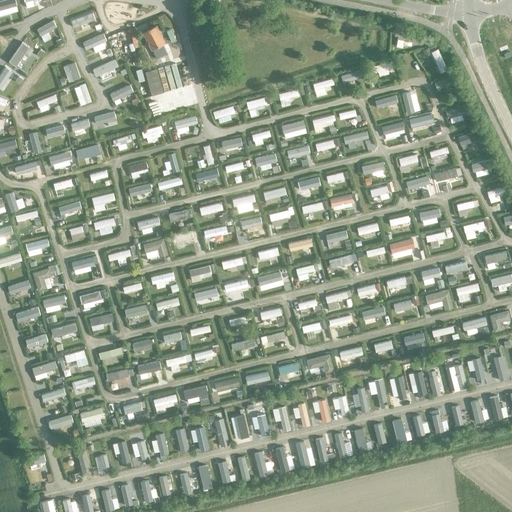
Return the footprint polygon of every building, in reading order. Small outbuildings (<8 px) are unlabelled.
[(0,10),(17,6),(15,0),(4,0),(0,1),(0,10)] [(94,20),(91,12),(71,20),(74,27),(94,20)] [(56,27),(52,20),(36,29),(40,36),(56,27)] [(151,49),(164,42),(156,25),(142,32),(147,41),(144,42),(147,47),(149,46),(151,49)] [(418,43),(420,35),(398,31),(397,39),(418,43)] [(105,41),(102,34),(82,42),(85,49),(105,41)] [(15,67),(28,47),(21,43),(8,62),(15,67)] [(446,70),(436,50),(430,53),(440,73),(446,70)] [(117,67),(113,60),(93,68),(97,76),(117,67)] [(393,67),(391,61),(371,67),(373,73),(393,67)] [(80,79),(73,63),(67,65),(73,82),(80,79)] [(0,89),(12,72),(5,67),(0,74),(0,89)] [(360,78),(358,70),(339,76),(342,84),(360,78)] [(454,84),(452,77),(434,83),(436,90),(454,84)] [(333,85),(331,79),(311,84),(313,90),(333,85)] [(90,102),(84,83),(78,85),(85,104),(90,102)] [(132,94),(129,86),(109,94),(112,102),(132,94)] [(298,95),(296,89),(277,94),(279,100),(298,95)] [(414,112),(408,92),(401,94),(406,114),(414,112)] [(56,100),(54,95),(36,101),(38,107),(56,100)] [(397,102),(395,95),(374,101),(376,108),(397,102)] [(265,105),(263,98),(246,102),(247,109),(265,105)] [(234,114),(232,106),(212,112),(215,119),(234,114)] [(468,113),(466,106),(445,111),(447,118),(468,113)] [(354,110),(338,113),(339,119),(355,116),(354,110)] [(113,112),(94,117),(96,125),(115,119),(113,112)] [(433,122),(431,113),(408,119),(410,128),(433,122)] [(195,116),(174,122),(176,129),(197,124),(195,116)] [(331,116),(311,120),(313,126),(332,122),(331,116)] [(87,119),(70,124),(72,131),(89,126),(87,119)] [(302,120),(280,126),(283,134),(304,128),(302,120)] [(404,129),(402,121),(381,127),(383,135),(404,129)] [(62,126),(45,130),(47,137),(64,133),(62,126)] [(160,126),(140,132),(142,138),(162,133),(160,126)] [(270,137),(268,130),(251,135),(253,141),(270,137)] [(366,131),(342,137),(343,145),(368,138),(366,131)] [(482,140),(479,131),(457,137),(460,146),(482,140)] [(36,133),(28,135),(34,155),(41,153),(36,133)] [(129,135),(112,140),(114,146),(131,141),(129,135)] [(240,138),(220,142),(222,150),(242,146),(240,138)] [(0,151),(16,148),(14,140),(0,143),(0,151)] [(333,147),(332,140),(314,144),(316,151),(333,147)] [(97,145),(75,151),(77,160),(100,154),(97,145)] [(213,164),(208,145),(203,147),(207,165),(213,164)] [(309,153),(307,145),(286,150),(288,158),(309,153)] [(448,153),(446,147),(429,152),(430,158),(448,153)] [(71,159),(69,151),(48,157),(50,165),(71,159)] [(179,171),(174,153),(167,155),(172,173),(179,171)] [(276,161),(274,154),(254,159),(256,167),(276,161)] [(417,162),(416,155),(398,159),(399,166),(417,162)] [(493,167),(491,159),(471,164),(473,172),(493,167)] [(382,161),(361,166),(363,175),(384,170),(382,161)] [(37,169),(35,162),(14,167),(16,175),(37,169)] [(147,169),(146,162),(128,166),(130,173),(147,169)] [(242,162),(225,166),(226,173),(243,169),(242,162)] [(218,177),(216,168),(195,173),(197,182),(218,177)] [(457,176),(455,169),(434,175),(436,182),(457,176)] [(107,177),(106,170),(89,175),(90,181),(107,177)] [(341,172),(325,176),(327,183),(343,179),(341,172)] [(429,184),(427,176),(404,182),(407,190),(429,184)] [(181,184),(180,177),(157,183),(159,190),(181,184)] [(319,185),(317,177),(297,183),(299,191),(319,185)] [(71,186),(69,179),(52,184),(54,191),(71,186)] [(151,191),(149,184),(128,189),(130,197),(151,191)] [(386,186),(369,190),(371,197),(387,193),(386,186)] [(286,195),(284,187),(263,193),(265,200),(286,195)] [(505,194),(504,187),(486,192),(488,198),(505,194)] [(18,210),(12,193),(5,195),(11,213),(18,210)] [(114,201),(112,193),(91,198),(93,206),(114,201)] [(255,202),(253,195),(231,200),(233,207),(255,202)] [(351,202),(350,195),(329,199),(330,207),(351,202)] [(81,209),(79,201),(58,207),(60,215),(81,209)] [(472,201),(456,205),(457,211),(473,207),(472,201)] [(322,209),(321,202),(301,207),(302,214),(322,209)] [(223,211),(220,203),(199,208),(201,216),(223,211)] [(190,209),(168,215),(169,222),(192,217),(190,209)] [(439,216),(438,209),(419,213),(420,221),(439,216)] [(289,217),(288,210),(269,215),(270,222),(289,217)] [(37,217),(36,211),(15,216),(16,222),(37,217)] [(511,223),(511,215),(503,217),(505,225),(511,223)] [(409,222),(407,216),(388,220),(390,226),(409,222)] [(159,225),(157,217),(136,223),(138,230),(159,225)] [(261,225),(260,217),(240,222),(242,230),(261,225)] [(115,225),(113,218),(93,223),(95,230),(115,225)] [(484,228),(482,221),(462,226),(464,233),(484,228)] [(378,230),(376,223),(356,229),(358,236),(378,230)] [(0,238),(12,234),(9,226),(0,228),(0,238)] [(83,233),(81,226),(69,229),(71,236),(83,233)] [(227,233),(225,226),(203,231),(205,238),(227,233)] [(346,239),(344,231),(324,236),(326,244),(346,239)] [(445,238),(443,232),(425,236),(426,243),(445,238)] [(168,254),(163,238),(143,244),(145,252),(157,248),(159,256),(168,254)] [(311,246),(310,238),(288,243),(289,251),(311,246)] [(49,246),(47,239),(25,244),(27,252),(49,246)] [(414,248),(412,239),(389,244),(391,253),(414,248)] [(278,255),(276,247),(257,252),(258,260),(278,255)] [(384,253),(383,247),(365,251),(366,257),(384,253)] [(130,256),(128,250),(107,255),(109,262),(130,256)] [(506,259),(504,252),(484,257),(486,264),(506,259)] [(0,267),(21,261),(19,254),(0,259),(0,267)] [(351,263),(349,255),(328,261),(330,268),(351,263)] [(94,265),(92,257),(71,263),(73,270),(94,265)] [(242,265),(240,258),(221,262),(222,269),(242,265)] [(467,270),(465,262),(444,267),(446,275),(467,270)] [(52,265),(48,267),(49,267),(50,272),(54,271),(55,275),(59,274),(57,264),(52,265)] [(313,271),(312,265),(295,269),(296,276),(313,271)] [(209,273),(207,266),(187,270),(189,277),(209,273)] [(50,272),(49,267),(32,272),(38,291),(46,288),(43,278),(51,276),(50,272)] [(440,276),(438,268),(420,273),(422,281),(440,276)] [(174,279),(172,272),(150,277),(152,284),(174,279)] [(281,280),(279,272),(256,278),(258,286),(281,280)] [(511,282),(510,274),(490,279),(491,287),(511,282)] [(406,284),(404,277),(385,282),(387,289),(406,284)] [(247,287),(245,279),(223,285),(224,293),(247,287)] [(29,288),(27,280),(7,287),(9,294),(29,288)] [(141,289),(140,283),(122,288),(124,294),(141,289)] [(479,291),(477,284),(455,289),(457,296),(479,291)] [(375,292),(373,285),(356,290),(358,297),(375,292)] [(216,296),(215,288),(193,294),(195,301),(216,296)] [(454,307),(449,289),(426,295),(428,303),(443,299),(445,309),(454,307)] [(101,300),(99,291),(79,296),(81,305),(101,300)] [(347,298),(345,292),(324,297),(326,304),(347,298)] [(65,303),(63,296),(41,301),(43,308),(65,303)] [(178,305),(176,298),(155,304),(157,311),(178,305)] [(316,305),(315,300),(297,304),(299,310),(316,305)] [(411,308),(409,300),(392,305),(394,312),(411,308)] [(147,314),(145,305),(123,310),(125,319),(147,314)] [(39,315),(37,307),(14,315),(17,323),(39,315)] [(385,315),(383,307),(361,312),(363,320),(385,315)] [(280,315),(278,308),(258,313),(260,320),(280,315)] [(510,319),(507,310),(489,315),(493,332),(502,330),(500,322),(510,319)] [(113,321),(111,314),(89,318),(91,326),(113,321)] [(351,322),(349,315),(328,320),(329,327),(351,322)] [(245,323),(244,316),(227,320),(229,327),(245,323)] [(486,325),(484,317),(461,324),(464,331),(486,325)] [(319,329),(318,322),(301,327),(302,333),(319,329)] [(74,323),(50,329),(52,338),(76,331),(74,323)] [(210,332),(208,326),(189,330),(191,336),(210,332)] [(453,333),(451,326),(431,331),(432,338),(453,333)] [(284,339),(283,332),(265,336),(267,343),(284,339)] [(181,340),(180,333),(163,336),(164,343),(181,340)] [(424,341),(422,334),(402,339),(404,346),(424,341)] [(47,343),(44,335),(24,341),(27,349),(47,343)] [(231,344),(232,351),(254,345),(252,338),(231,344)] [(151,348),(149,340),(132,344),(134,352),(151,348)] [(392,349),(390,341),(373,345),(375,353),(392,349)] [(122,354),(120,347),(98,353),(100,360),(122,354)] [(362,355),(360,347),(338,352),(340,360),(362,355)] [(212,356),(210,349),(193,354),(195,361),(212,356)] [(85,358),(83,350),(64,356),(66,363),(85,358)] [(334,370),(330,354),(307,360),(309,368),(324,364),(326,373),(334,370)] [(186,362),(184,356),(165,360),(167,367),(186,362)] [(506,379),(501,357),(493,359),(499,381),(506,379)] [(484,380),(479,358),(471,360),(477,381),(484,380)] [(56,369),(54,361),(31,368),(33,376),(56,369)] [(160,370),(158,361),(136,366),(138,375),(160,370)] [(297,371),(296,364),(277,368),(279,376),(297,371)] [(467,388),(461,365),(453,367),(459,390),(467,388)] [(128,377),(126,370),(105,375),(107,382),(128,377)] [(440,395),(434,371),(426,373),(432,397),(440,395)] [(269,381),(267,372),(244,377),(246,386),(269,381)] [(426,394),(421,372),(413,374),(418,396),(426,394)] [(406,399),(401,376),(393,378),(399,400),(406,399)] [(92,377),(71,383),(73,390),(94,385),(92,377)] [(239,387),(237,378),(213,383),(215,392),(239,387)] [(386,401),(381,379),(373,381),(379,403),(386,401)] [(207,395),(205,385),(182,391),(184,400),(207,395)] [(65,396),(62,388),(40,395),(42,402),(65,396)] [(368,410),(363,388),(356,390),(361,412),(368,410)] [(177,402),(175,394),(152,400),(154,407),(177,402)] [(349,417),(344,396),(337,398),(342,418),(349,417)] [(502,419),(497,397),(489,398),(494,420),(502,419)] [(329,421),(324,400),(317,402),(322,423),(329,421)] [(483,422),(478,401),(470,402),(475,424),(483,422)] [(140,411),(139,403),(122,407),(124,415),(140,411)] [(309,426),(304,404),(296,405),(301,428),(309,426)] [(462,425),(458,406),(451,408),(455,427),(462,425)] [(290,430),(284,407),(277,409),(282,432),(290,430)] [(98,409),(78,414),(80,421),(100,416),(103,415),(101,408),(98,409)] [(443,432),(438,410),(430,412),(435,434),(443,432)] [(72,422),(70,415),(48,421),(51,429),(72,422)] [(248,437),(243,415),(234,417),(239,439),(248,437)] [(268,435),(264,415),(256,417),(260,437),(268,435)] [(424,436),(419,416),(412,417),(417,437),(424,436)] [(228,445),(222,419),(213,421),(219,447),(228,445)] [(406,443),(401,419),(391,422),(397,445),(406,443)] [(385,443),(381,424),(373,426),(377,445),(385,443)] [(208,450),(203,428),(195,430),(200,452),(208,450)] [(188,451),(183,429),(175,431),(181,453),(188,451)] [(367,452),(362,429),(353,431),(358,454),(367,452)] [(168,455),(163,434),(155,435),(160,457),(168,455)] [(346,457),(341,434),(333,436),(338,458),(346,457)] [(327,461),(322,438),(314,440),(319,462),(327,461)] [(130,463),(125,441),(117,443),(122,465),(130,463)] [(148,459),(143,441),(136,443),(141,461),(148,459)] [(309,467),(303,442),(294,444),(300,469),(309,467)] [(288,471),(282,448),(274,450),(280,473),(288,471)] [(90,474),(84,451),(77,453),(83,476),(90,474)] [(267,476),(261,452),(253,454),(258,478),(267,476)] [(45,462),(43,455),(26,459),(27,467),(45,462)] [(110,472),(106,455),(99,457),(104,474),(110,472)] [(249,480),(244,457),(236,459),(242,482),(249,480)] [(230,483),(225,461),(217,463),(222,485),(230,483)] [(212,488),(207,466),(198,468),(203,490),(212,488)] [(192,495),(187,473),(179,475),(184,497),(192,495)] [(170,495),(166,477),(158,478),(162,496),(170,495)] [(152,502),(147,480),(140,482),(145,504),(152,502)] [(133,506),(128,484),(120,486),(125,508),(133,506)] [(112,511),(113,511),(109,490),(101,492),(105,511),(112,511)] [(92,511),(89,494),(81,496),(84,511),(92,511)] [(72,511),(69,499),(62,501),(64,511),(72,511)] [(49,511),(47,501),(39,503),(40,511),(49,511)]
